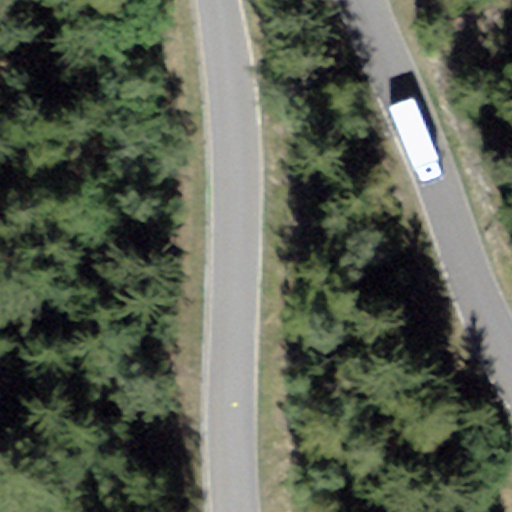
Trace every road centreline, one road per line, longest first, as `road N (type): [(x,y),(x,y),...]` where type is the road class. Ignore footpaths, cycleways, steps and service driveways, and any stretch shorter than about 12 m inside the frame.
road 1 (tertiary): [(227,511),(219,399),(222,124),(209,0)]
road 2 (tertiary): [(356,0),(478,309),(511,369)]
